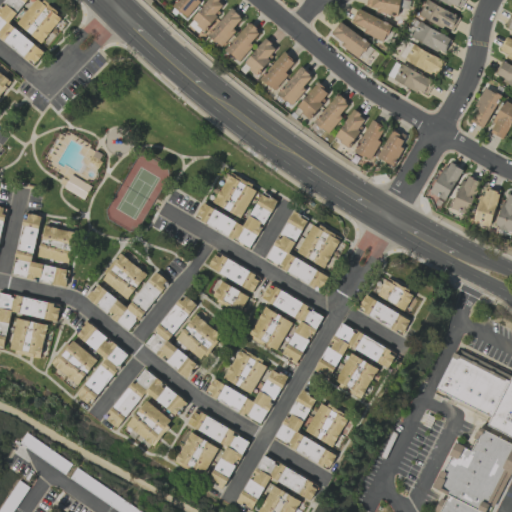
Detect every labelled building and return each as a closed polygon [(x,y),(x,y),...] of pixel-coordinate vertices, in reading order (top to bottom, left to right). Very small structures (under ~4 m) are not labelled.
[(44,52),(8,24),(26,0),(4,0),(0,5),(0,35),(1,36),(0,36),(0,40),(33,66),(44,52)] [(34,0),(17,25),(42,43),(62,16),(40,0),(34,0)] [(200,0),(178,0),(172,8),(187,18),(200,0)] [(201,29),(226,7),(219,0),(209,0),(190,17),(201,29)] [(400,0),(366,0),(365,9),(397,15),(400,0)] [(418,16),(451,33),(459,17),(426,0),(418,16)] [(464,0),(438,0),(460,9),(464,0)] [(207,35),(220,48),(236,31),(233,28),(242,18),(231,8),(207,35)] [(391,26),(358,9),(350,24),(383,41),(391,26)] [(511,34),(511,15),(510,15),(503,30),(511,34)] [(239,62),(260,31),(247,22),(225,52),(239,62)] [(410,38),(443,54),(451,39),(418,22),(410,38)] [(361,56),(369,41),(338,24),(330,39),(361,56)] [(277,47),(263,37),(244,66),(258,75),(277,47)] [(511,40),(506,37),(499,49),(508,54),(506,58),(511,61),(511,40)] [(437,76),(444,60),(411,45),(404,62),(437,76)] [(296,61),(282,50),(260,80),(274,90),(296,61)] [(511,67),(500,62),(494,77),(511,85),(511,67)] [(425,96),(433,81),(400,64),(392,79),(425,96)] [(277,94),(290,105),(314,77),(300,66),(277,94)] [(0,95),(10,78),(0,72),(0,95)] [(308,118),(330,92),(317,82),(295,107),(308,118)] [(500,96),(484,87),(467,120),(483,128),(500,96)] [(350,105),(337,94),(313,123),(326,133),(350,105)] [(489,133),(504,139),(511,120),(511,105),(502,101),(489,133)] [(333,137),(347,147),(367,119),(353,109),(333,137)] [(354,151),(368,160),(386,129),(372,120),(354,151)] [(392,166),(407,135),(392,129),(378,159),(392,166)] [(463,170),(447,161),(430,192),(445,201),(463,170)] [(241,218),(256,187),(228,174),(213,204),(241,218)] [(91,186),(70,175),(63,188),(84,200),(91,186)] [(451,208),(467,215),(481,182),(465,175),(451,208)] [(489,227),(500,193),(484,187),(473,221),(489,227)] [(243,226),(202,204),(194,219),(250,248),(275,201),(260,193),(243,226)] [(511,194),(504,193),(497,229),(511,232),(511,194)] [(288,255),(307,220),(291,212),(265,260),(320,290),(327,276),(288,255)] [(31,262),(41,216),(28,214),(26,220),(23,219),(11,275),(64,286),(68,270),(31,262)] [(296,252),(323,268),(340,238),(313,223),(296,252)] [(70,263),(75,232),(43,226),(38,258),(70,263)] [(215,252),(207,266),(251,293),(259,279),(215,252)] [(146,276),(121,253),(100,277),(125,300),(146,276)] [(127,308),(96,284),(86,299),(130,332),(168,282),(154,272),(127,308)] [(377,294),(408,315),(419,299),(387,278),(377,294)] [(240,313),(248,295),(217,282),(210,300),(240,313)] [(323,314),(267,286),(260,300),(300,320),(281,357),(297,365),(323,314)] [(0,348),(3,349),(5,336),(0,335),(0,325),(1,322),(9,324),(11,313),(57,321),(60,304),(0,293),(0,348)] [(196,364),(167,342),(196,305),(183,294),(143,345),(185,378),(196,364)] [(410,318),(363,297),(356,312),(403,333),(410,318)] [(292,324),(264,307),(248,336),(276,352),(292,324)] [(203,360),(221,333),(193,315),(175,342),(203,360)] [(40,357),(47,325),(16,319),(9,351),(40,357)] [(105,359),(76,395),(89,406),(129,356),(86,322),(75,335),(105,359)] [(330,378),(346,348),(388,370),(397,353),(340,323),(315,370),(330,378)] [(97,360),(70,339),(50,364),(77,385),(97,360)] [(223,380),(252,393),(266,363),(237,350),(223,380)] [(378,370),(351,353),(333,382),(360,399),(378,370)] [(511,382),(457,355),(439,390),(494,418),(511,382)] [(145,392),(175,415),(186,401),(142,368),(104,419),(117,429),(145,392)] [(255,400),(211,380),(204,395),(263,423),(285,376),(270,369),(255,400)] [(511,436),(511,382),(494,418),(491,426),(511,436)] [(297,434),(315,398),(299,390),(274,440),(329,468),(336,454),(297,434)] [(126,427),(153,445),(171,419),(144,401),(126,427)] [(305,430),(331,447),(349,418),(323,402),(305,430)] [(226,446),(206,482),(222,490),(249,441),(194,410),(186,424),(226,446)] [(481,511),(490,511),(511,467),(511,444),(485,430),(474,452),(460,445),(438,490),(451,496),(481,511)] [(218,449),(190,432),(173,462),(201,478),(218,449)] [(268,478),(311,500),(319,485),(261,456),(237,502),(252,509),(268,478)] [(292,511),(299,499),(270,486),(258,511),(292,511)] [(483,511),(451,496),(442,511),(483,511)]
